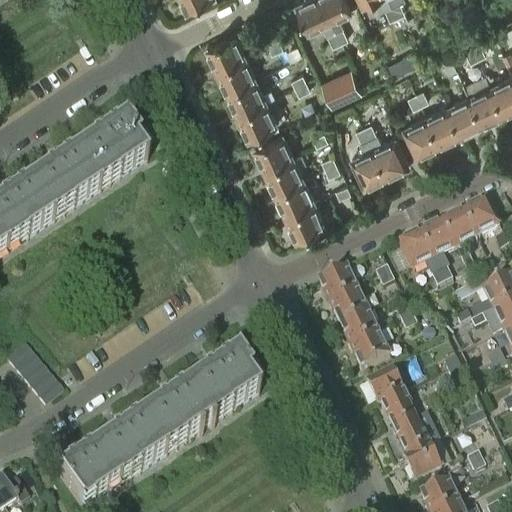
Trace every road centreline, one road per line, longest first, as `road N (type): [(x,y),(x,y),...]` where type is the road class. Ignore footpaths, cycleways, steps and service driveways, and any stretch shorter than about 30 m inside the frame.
road 1 (residential): [(0,447),(261,285)]
road 2 (residential): [(261,285),(511,170)]
road 3 (residential): [(261,285),(150,52)]
road 4 (residential): [(367,504),(261,285)]
road 5 (residential): [(0,146),(117,65),(150,52)]
road 6 (residential): [(150,52),(267,0)]
